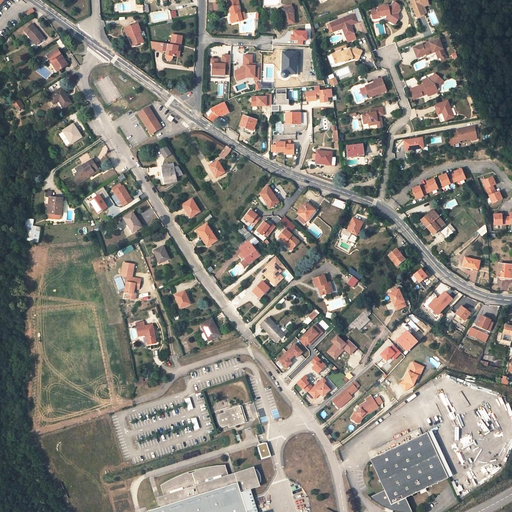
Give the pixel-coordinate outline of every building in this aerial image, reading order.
[(237,0),(228,0),(227,0),(230,13),(231,12),(232,16),(233,22),(242,20),(237,0)] [(410,0),(411,3),(413,3),(414,6),(413,7),(417,17),(424,14),(421,5),(429,2),(427,0),(410,0)] [(377,11),(371,12),(372,18),(375,19),(380,18),(379,16),(383,15),(383,16),(387,16),(387,17),(387,19),(395,25),(399,19),(396,17),(400,11),(397,4),(394,2),(391,7),(388,7),(388,5),(381,7),(382,9),(377,9),(377,11)] [(429,2),(421,5),(424,14),(427,13),(425,6),(429,5),(429,2)] [(284,8),(282,9),(284,24),(291,23),(294,23),(292,7),(290,8),(284,8)] [(29,17),(36,11),(33,8),(27,13),(29,17)] [(355,14),(330,23),(332,28),(335,28),(336,31),(343,28),(344,31),(345,30),(347,34),(348,35),(354,33),(351,25),(350,22),(352,22),(353,24),(358,22),(355,14)] [(138,23),(124,29),(128,36),(129,36),(130,36),(134,45),(143,41),(140,32),(141,31),(138,23)] [(32,24),(24,30),(36,44),(44,38),(32,24)] [(298,40),(298,44),(303,44),(303,40),(306,40),(307,31),(293,31),(293,35),(291,35),(291,40),(298,40)] [(170,45),(150,42),(151,48),(159,49),(159,50),(166,51),(165,58),(167,60),(170,60),(172,59),(173,56),(174,51),(178,51),(179,44),(181,45),(182,36),(172,34),(170,45)] [(57,42),(62,49),(66,46),(61,39),(57,42)] [(423,45),(423,43),(413,47),(417,57),(426,53),(427,55),(433,52),(433,51),(435,50),(438,58),(441,57),(446,55),(439,39),(423,45)] [(341,51),(332,54),(335,62),(344,59),(344,60),(346,61),(348,60),(349,58),(352,57),(358,60),(362,52),(356,48),(350,50),(349,49),(341,52),(341,51)] [(50,60),(52,59),(59,70),(67,64),(57,49),(47,55),(50,60)] [(282,64),(283,64),(283,71),(282,72),(282,73),(282,74),(282,76),(283,76),(284,77),(285,77),(286,77),(287,76),(288,75),(288,73),(295,74),(295,65),(296,65),(297,52),(283,52),(282,64)] [(218,60),(212,59),(211,64),(212,64),(212,77),(218,77),(218,75),(224,75),(224,77),(229,78),(230,56),(222,55),(222,64),(218,64),(218,60)] [(241,69),(235,71),(235,76),(237,81),(246,77),(254,77),(254,80),(258,80),(258,68),(255,68),(255,64),(252,64),(252,55),(244,55),(243,66),(241,69)] [(52,59),(50,60),(57,71),(59,70),(52,59)] [(423,79),(424,83),(428,93),(429,95),(437,92),(437,91),(435,86),(441,78),(435,73),(429,80),(427,78),(423,79)] [(335,78),(328,80),(330,85),(331,85),(332,86),(337,84),(335,78)] [(443,80),(441,78),(435,86),(437,91),(439,86),(443,80)] [(374,82),(365,86),(370,97),(386,90),(383,80),(375,83),(374,82)] [(424,83),(419,85),(423,95),(428,93),(424,83)] [(419,85),(411,88),(414,98),(423,95),(419,85)] [(316,91),(306,92),(307,101),(317,100),(316,95),(320,95),(321,102),(328,102),(328,97),(333,97),(332,90),(320,91),(319,86),(315,86),(316,91)] [(61,88),(48,96),(53,104),(59,101),(63,108),(71,103),(61,88)] [(276,105),(272,105),(272,107),(272,111),(279,111),(279,106),(289,106),(289,100),(286,100),(286,89),(276,90),(276,105)] [(267,98),(252,98),(252,107),(272,107),(272,105),(272,96),(267,96),(267,98)] [(448,100),(435,105),(438,113),(442,112),(445,119),(454,116),(450,106),(448,100)] [(212,109),(213,112),(219,117),(222,115),(224,114),(225,115),(230,113),(225,103),(212,109)] [(138,112),(137,113),(149,133),(150,134),(160,128),(161,127),(154,117),(148,107),(148,106),(138,112)] [(372,112),(363,114),(364,123),(369,122),(373,122),(373,124),(377,123),(378,128),(383,127),(382,118),(380,117),(379,117),(379,115),(384,115),(383,107),(371,109),(372,112)] [(219,117),(213,112),(209,118),(215,123),(219,117)] [(301,113),(286,113),(286,124),(291,124),(291,127),(295,127),(295,124),(301,124),(301,113)] [(257,120),(243,116),(240,126),(244,128),(243,130),(247,131),(248,129),(253,130),(257,120)] [(73,124),(62,130),(71,143),(81,137),(73,124)] [(452,133),(454,143),(460,142),(459,140),(471,138),(477,137),(475,127),(469,129),(469,127),(457,129),(458,131),(452,133)] [(424,147),(422,137),(404,139),(405,150),(424,147)] [(276,145),(271,145),(271,152),(285,152),(285,154),(294,154),(294,145),(285,145),(285,142),(276,142),(276,145)] [(362,144),(347,146),(348,156),(364,154),(362,144)] [(227,145),(224,150),(219,155),(223,158),(228,153),(231,148),(227,145)] [(166,146),(160,150),(165,158),(171,154),(166,146)] [(332,152),(317,151),(316,162),(324,162),(324,164),(335,165),(336,157),(331,157),(332,152)] [(78,184),(83,180),(88,177),(87,175),(97,168),(92,159),(82,166),(81,165),(76,168),(80,175),(77,177),(76,181),(78,184)] [(218,161),(209,166),(215,177),(224,172),(218,161)] [(163,170),(159,171),(160,176),(160,179),(162,184),(166,183),(176,181),(173,167),(171,168),(170,164),(162,165),(163,170)] [(239,169),(235,166),(230,173),(233,176),(239,169)] [(98,170),(97,168),(87,175),(88,177),(98,170)] [(451,175),(454,182),(458,181),(458,182),(466,179),(462,169),(454,172),(455,174),(451,175)] [(439,177),(443,187),(454,182),(451,175),(447,177),(446,174),(439,177)] [(488,192),(494,189),(493,185),(496,184),(492,177),(483,181),(488,192)] [(424,186),(427,193),(438,188),(434,178),(426,182),(428,184),(424,186)] [(112,189),(123,206),(130,201),(131,200),(122,185),(120,186),(119,187),(118,185),(112,189)] [(268,186),(260,194),(267,204),(261,208),(262,209),(263,209),(265,211),(279,202),(274,195),(268,186)] [(423,194),(427,193),(424,186),(420,187),(419,186),(412,189),(416,199),(424,196),(423,194)] [(94,192),(97,196),(90,201),(98,213),(107,207),(103,200),(109,196),(103,187),(94,192)] [(488,192),(493,203),(502,199),(499,191),(496,193),(494,189),(488,192)] [(46,203),(49,204),(49,213),(60,214),(61,208),(62,198),(46,197),(45,201),(46,201),(46,203)] [(191,199),(182,205),(190,217),(199,211),(191,199)] [(346,203),(335,199),(333,206),(344,210),(346,203)] [(307,204),(305,202),(297,213),(299,215),(306,220),(307,221),(307,220),(315,210),(311,207),(312,205),(308,202),(307,204)] [(311,207),(315,210),(307,220),(309,222),(318,210),(312,205),(311,207)] [(251,210),(244,219),(251,224),(252,222),(256,225),(260,218),(257,216),(258,215),(251,210)] [(432,210),(418,223),(424,230),(427,227),(433,234),(445,224),(438,217),(442,215),(437,210),(435,211),(434,211),(432,210)] [(132,212),(123,217),(132,232),(142,227),(132,212)] [(494,214),(494,225),(506,224),(506,217),(502,217),(502,214),(494,214)] [(299,215),(297,218),(304,223),(306,220),(299,215)] [(294,226),(285,218),(281,222),(290,231),(294,226)] [(362,223),(352,218),(347,230),(351,232),(357,235),(362,223)] [(264,221),(256,231),(262,235),(264,233),(268,236),(275,226),(271,223),(269,225),(264,221)] [(206,224),(197,230),(202,238),(201,239),(202,241),(203,240),(207,245),(207,246),(217,240),(206,224)] [(485,224),(478,230),(480,233),(480,234),(481,236),(487,231),(485,224)] [(453,232),(447,226),(440,232),(446,238),(453,232)] [(244,228),(240,232),(246,238),(251,235),(244,228)] [(285,229),(278,237),(285,243),(292,249),(299,241),(285,229)] [(247,239),(238,246),(242,252),(241,253),(248,263),(259,255),(250,243),(251,242),(255,239),(252,236),(247,239)] [(123,249),(125,254),(134,250),(132,245),(123,249)] [(163,246),(153,250),(159,263),(169,259),(163,246)] [(396,249),(388,255),(395,264),(396,266),(403,260),(399,255),(400,254),(399,252),(396,249)] [(241,253),(239,254),(243,260),(241,263),(244,267),(248,263),(241,253)] [(280,262),(275,256),(265,266),(269,271),(270,272),(268,274),(269,275),(266,278),(272,283),(275,281),(278,284),(283,279),(279,275),(286,269),(280,262)] [(480,260),(465,257),(463,266),(467,267),(468,267),(469,268),(470,268),(471,268),(472,268),(472,270),(478,271),(480,260)] [(122,276),(128,277),(125,292),(128,293),(127,298),(135,299),(136,294),(133,294),(134,289),(138,289),(140,279),(132,277),(134,264),(124,263),(122,276)] [(511,265),(511,264),(499,263),(497,276),(501,277),(501,279),(505,279),(505,278),(510,279),(510,271),(511,271),(511,265)] [(350,267),(347,271),(358,280),(361,276),(356,272),(350,267)] [(420,269),(413,275),(419,282),(426,276),(420,269)] [(324,275),(313,279),(315,287),(318,286),(321,295),(331,292),(328,283),(326,283),(324,275)] [(353,276),(347,283),(353,287),(358,281),(353,276)] [(269,288),(262,281),(253,291),(256,294),(255,294),(259,298),(269,288)] [(393,292),(389,294),(394,306),(395,306),(404,302),(399,289),(398,290),(393,292)] [(184,291),(175,295),(180,308),(189,304),(184,291)] [(437,300),(430,308),(437,315),(452,299),(444,292),(436,300),(437,300)] [(427,306),(430,308),(437,300),(436,300),(435,298),(427,306)] [(406,306),(404,302),(395,306),(397,310),(406,306)] [(470,313),(461,306),(456,313),(465,320),(470,313)] [(369,312),(366,309),(352,322),(355,325),(365,315),(369,312)] [(317,314),(313,311),(308,317),(311,320),(317,314)] [(446,312),(443,316),(450,321),(453,317),(446,312)] [(369,319),(365,315),(355,325),(359,329),(369,319)] [(308,317),(307,316),(302,321),(306,325),(311,320),(308,317)] [(490,320),(480,316),(476,325),(486,329),(490,320)] [(268,317),(260,325),(270,335),(272,337),(277,342),(285,334),(284,334),(280,329),(268,317)] [(212,319),(201,324),(205,332),(208,340),(209,340),(220,335),(212,319)] [(510,322),(506,321),(501,339),(511,342),(511,340),(511,335),(511,325),(509,325),(510,322)] [(143,322),(136,323),(138,336),(143,335),(146,336),(148,344),(156,343),(152,325),(144,326),(143,322)] [(355,325),(352,322),(346,327),(349,330),(355,325)] [(320,330),(314,324),(298,340),(304,346),(308,343),(309,344),(314,340),(312,338),(320,330)] [(470,327),(466,334),(478,338),(485,342),(488,335),(470,327)] [(314,340),(322,332),(320,330),(312,338),(314,340)] [(407,330),(405,332),(416,343),(418,341),(407,330)] [(405,332),(397,339),(400,342),(399,343),(402,346),(403,345),(408,351),(416,343),(405,332)] [(442,335),(439,332),(434,337),(437,339),(438,340),(442,335)] [(347,340),(344,343),(337,335),(331,341),(334,344),(327,352),(335,359),(344,349),(350,355),(356,348),(347,340)] [(294,344),(286,352),(291,357),(294,354),(296,357),(302,352),(294,344)] [(387,361),(391,357),(394,359),(401,353),(393,345),(390,348),(388,347),(380,355),(387,361)] [(286,352),(278,360),(286,367),(291,362),(289,360),(291,357),(286,352)] [(314,364),(311,367),(317,373),(325,366),(322,362),(320,364),(316,360),(318,359),(315,356),(310,361),(314,364)] [(413,361),(413,363),(422,367),(417,378),(418,379),(424,366),(413,361)] [(408,373),(406,376),(405,380),(400,383),(405,390),(414,384),(417,378),(422,367),(413,363),(409,371),(408,373)] [(306,374),(298,381),(304,387),(305,386),(308,390),(313,385),(307,379),(309,377),(306,374)] [(326,381),(322,377),(313,385),(308,390),(307,391),(314,398),(318,395),(315,392),(316,390),(320,393),(322,396),(331,388),(325,382),(326,381)] [(352,384),(351,383),(331,400),(334,404),(337,402),(341,406),(351,397),(349,395),(356,389),(356,388),(352,384)] [(373,399),(371,395),(365,399),(367,401),(359,406),(360,408),(356,412),(355,412),(351,419),(358,423),(360,423),(362,419),(361,417),(365,413),(366,415),(378,407),(377,406),(373,399)] [(382,403),(378,396),(373,399),(377,406),(382,403)] [(189,397),(185,399),(188,410),(193,408),(189,397)] [(218,414),(218,418),(218,422),(220,425),(222,427),(228,425),(233,423),(236,425),(245,422),(245,420),(243,416),(245,415),(243,410),(242,411),(240,407),(240,405),(230,408),(230,410),(224,412),(218,414)] [(196,417),(191,419),(195,430),(199,428),(196,417)] [(412,432),(415,438),(422,434),(420,428),(412,432)] [(427,433),(370,459),(384,490),(369,497),(376,502),(384,507),(392,510),(399,511),(400,511),(412,511),(406,497),(448,478),(427,433)] [(260,449),(258,449),(261,458),(269,456),(266,447),(267,446),(266,443),(259,445),(260,449)] [(160,506),(147,510),(147,511),(257,511),(250,489),(260,486),(259,482),(260,481),(260,476),(259,472),(256,469),(255,469),(254,466),(234,472),(235,475),(229,477),(228,474),(225,465),(210,466),(195,469),(196,471),(188,473),(188,472),(178,475),(161,485),(164,495),(157,497),(160,506)]
